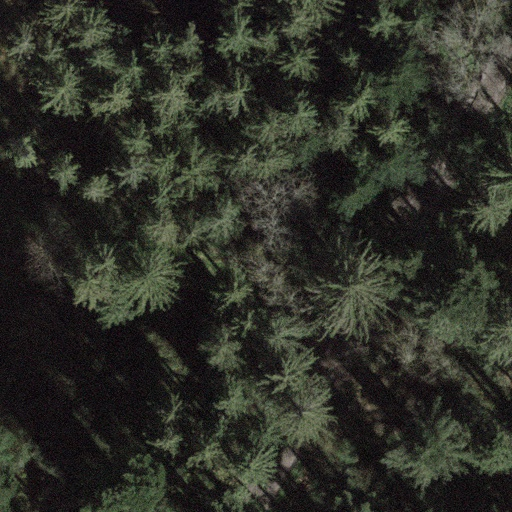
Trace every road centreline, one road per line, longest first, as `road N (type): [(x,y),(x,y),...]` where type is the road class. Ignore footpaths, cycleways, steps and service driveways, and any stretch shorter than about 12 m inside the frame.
road 1 (track): [(511,360),(346,336),(0,185)]
road 2 (track): [(511,46),(243,511)]
